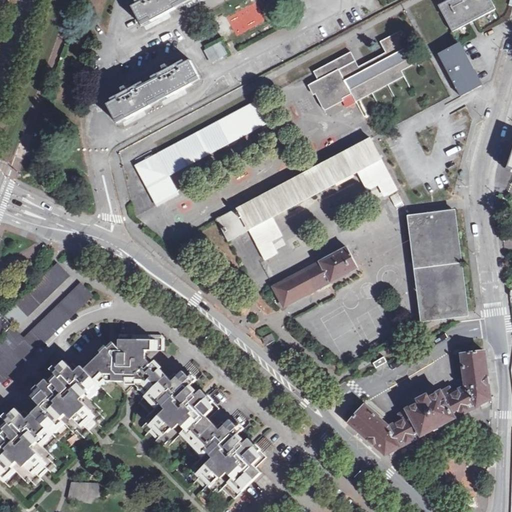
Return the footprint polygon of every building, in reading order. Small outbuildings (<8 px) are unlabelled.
[(139,3),(134,6),(144,26),(193,0),(138,0),(138,1),(139,3)] [(453,31),(495,9),(490,0),(450,0),(440,5),(453,31)] [(319,80),(309,85),(314,95),(317,93),(326,110),(344,101),(343,98),(352,93),(357,102),(405,76),(402,70),(418,62),(401,31),(382,41),(387,52),(360,67),(352,52),(315,72),(319,80)] [(213,65),(226,58),(224,54),(219,44),(206,51),(213,65)] [(460,44),(439,55),(462,96),(482,86),(478,77),(460,44)] [(113,102),(108,104),(118,124),(201,80),(190,61),(185,63),(184,61),(173,67),(171,63),(162,67),(164,71),(152,78),(154,80),(145,85),(143,82),(133,88),(131,84),(122,88),(124,93),(112,99),(113,102)] [(136,164),(158,204),(177,194),(167,174),(269,121),(258,101),(136,164)] [(273,216),(358,171),(382,159),(371,138),(218,219),(221,228),(229,240),(249,229),(273,216)] [(398,190),(382,159),(358,171),(369,191),(379,185),(386,197),(398,190)] [(436,319),(468,315),(455,211),(410,216),(424,321),(436,319)] [(283,236),(273,216),(249,229),(266,260),(279,253),(272,242),(283,236)] [(286,306),(359,267),(349,248),(276,287),(286,306)] [(17,326),(69,276),(58,265),(7,315),(17,326)] [(81,285),(25,340),(14,329),(0,342),(0,358),(3,361),(0,363),(0,378),(3,382),(92,296),(81,285)] [(0,475),(6,483),(16,474),(20,474),(27,481),(30,479),(35,484),(42,477),(37,472),(44,465),(49,470),(55,464),(50,459),(53,456),(46,448),(46,444),(66,426),(69,426),(76,433),(79,430),(84,436),(91,429),(86,424),(94,417),(99,422),(105,416),(100,411),(103,408),(95,400),(96,397),(104,388),(106,388),(114,380),(140,381),(140,384),(150,394),(146,397),(152,403),(156,408),(155,410),(148,418),(151,421),(145,426),(151,432),(156,427),(164,435),(159,440),(165,446),(170,441),(173,444),(181,436),(185,437),(203,455),(202,459),(195,466),(198,469),(192,474),(198,480),(203,475),(211,483),(205,488),(211,494),(217,489),(220,492),(228,485),(231,485),(240,494),(263,473),(257,467),(268,457),(256,445),(245,456),(242,453),(246,449),(247,447),(247,445),(245,444),(240,444),(237,446),(232,441),(242,431),(232,420),(221,430),(211,419),(221,409),(210,397),(198,408),(195,406),(200,400),(199,396),(196,395),(193,396),(190,398),(186,393),(196,383),(185,372),(174,382),(156,363),(153,365),(148,360),(148,351),(163,350),(163,335),(121,334),(121,349),(115,351),(113,357),(109,361),(102,354),(87,369),(84,366),(78,372),(68,361),(56,372),(66,383),(61,387),(58,384),(53,384),(52,390),(56,394),(53,397),(42,386),(30,398),(40,408),(28,419),(18,409),(7,420),(17,430),(12,435),(10,433),(8,432),(3,432),(2,434),(2,436),(3,437),(6,441),(3,444),(0,440),(0,475)] [(267,345),(275,340),(273,335),(264,339),(267,345)] [(430,393),(414,401),(416,405),(399,414),(400,417),(402,420),(388,427),(365,406),(350,422),(387,454),(491,399),(486,351),(463,353),(466,385),(452,393),(449,387),(432,396),(430,393)] [(376,368),(387,363),(384,357),(373,362),(376,368)] [(94,501),(95,499),(97,498),(101,498),(100,483),(72,482),(68,500),(93,504),(94,501)]
